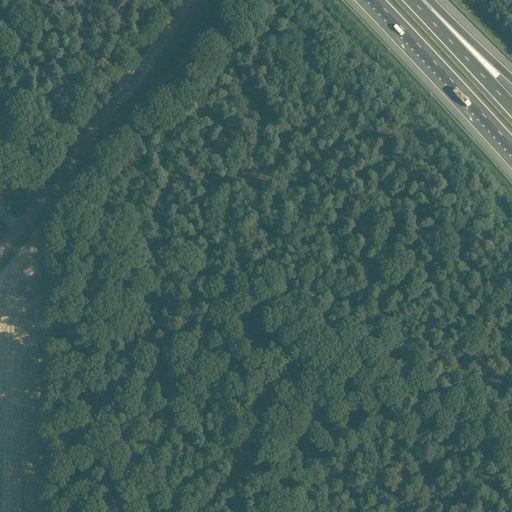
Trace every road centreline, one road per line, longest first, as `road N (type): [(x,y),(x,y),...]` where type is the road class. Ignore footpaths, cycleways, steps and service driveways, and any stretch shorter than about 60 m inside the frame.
road 1 (track): [(345,355),(68,216),(0,172)]
road 2 (tertiary): [(0,253),(193,0)]
road 3 (motorway): [(371,0),(511,147)]
road 4 (track): [(511,442),(345,355)]
road 5 (track): [(345,355),(272,511)]
road 6 (motorway): [(511,108),(409,0)]
